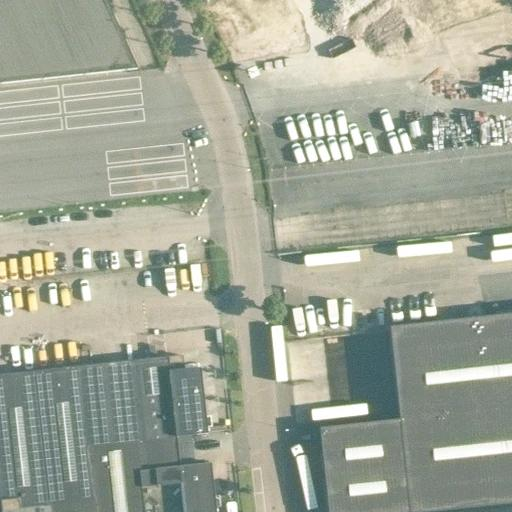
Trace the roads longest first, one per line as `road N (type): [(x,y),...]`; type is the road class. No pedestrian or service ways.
road 1 (unclassified): [(267,511),(235,144),(167,0)]
road 2 (unknown): [(205,81),(511,44)]
road 3 (unknown): [(247,281),(511,248)]
